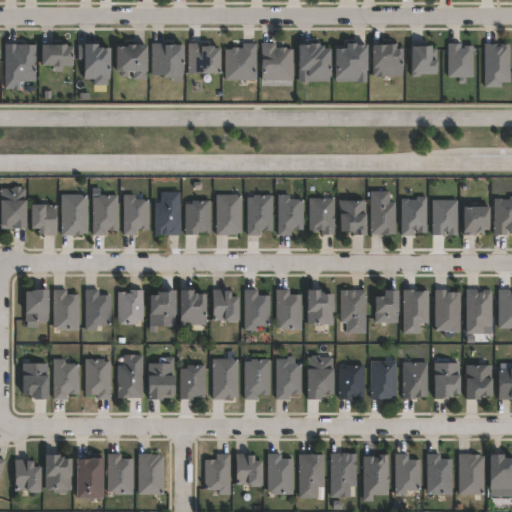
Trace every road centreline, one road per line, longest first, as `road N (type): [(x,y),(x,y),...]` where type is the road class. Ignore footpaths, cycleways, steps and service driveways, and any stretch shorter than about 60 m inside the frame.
road 1 (tertiary): [(511,114),(0,112)]
road 2 (tertiary): [(0,163),(511,162)]
road 3 (residential): [(0,15),(511,16)]
road 4 (residential): [(7,423),(511,428)]
road 5 (residential): [(511,263),(7,265)]
